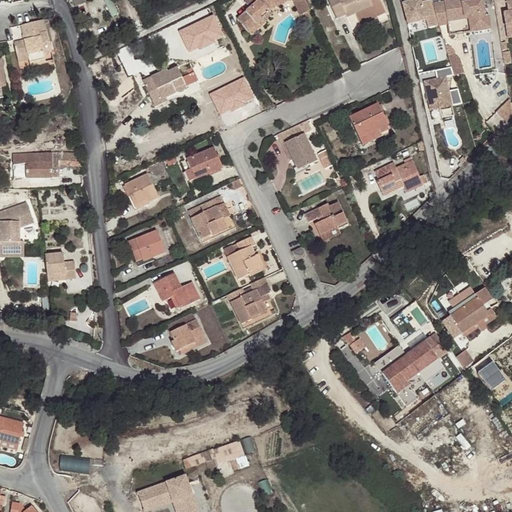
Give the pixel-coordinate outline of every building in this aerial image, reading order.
[(107,0),(112,16),(119,15),(115,0),(107,0)] [(237,20),(246,31),(262,19),(264,21),(272,16),(268,11),(291,0),(246,0),(245,2),(250,9),(237,20)] [(338,0),(339,2),(329,5),(336,20),(345,16),(346,18),(371,6),(368,0),(338,0)] [(422,0),(403,4),(408,25),(426,21),(428,29),(436,27),(430,2),(423,4),(422,0)] [(444,3),(433,5),(437,21),(439,28),(448,27),(448,24),(464,22),(464,19),(467,18),(468,21),(470,35),(490,31),(488,18),(485,19),(482,1),(462,5),(461,0),(454,0),(444,2),(444,3)] [(213,16),(180,33),(187,48),(196,44),(200,50),(214,43),(213,41),(223,37),(213,16)] [(262,19),(246,31),(251,36),(266,23),(264,21),(262,19)] [(44,31),(42,21),(20,27),(24,41),(13,44),(18,63),(28,61),(29,65),(45,60),(43,56),(52,53),(46,31),(44,31)] [(45,60),(29,65),(30,68),(46,64),(45,60)] [(153,104),(165,98),(176,93),(177,94),(179,94),(180,94),(182,93),(183,93),(184,92),(185,90),(185,88),(181,80),(180,76),(176,68),(166,73),(165,70),(143,81),(148,92),(153,104)] [(425,83),(431,112),(452,107),(446,79),(454,77),(452,69),(436,72),(438,80),(425,83)] [(185,88),(197,82),(194,74),(181,80),(185,88)] [(244,79),(210,95),(218,110),(229,105),(232,112),(245,105),(244,103),(254,99),(244,79)] [(167,102),(165,98),(153,104),(154,108),(167,102)] [(510,108),(509,103),(495,117),(505,127),(511,120),(511,115),(510,108)] [(350,118),(361,139),(380,130),(381,133),(391,129),(378,104),(350,118)] [(304,135),(300,127),(278,138),(282,145),(304,135)] [(380,130),(361,139),(364,145),(383,136),(381,133),(380,130)] [(282,145),(286,155),(289,153),(292,160),(298,171),(317,162),(304,135),(282,145)] [(214,148),(186,160),(191,169),(185,171),(190,181),(194,180),(193,176),(203,172),(204,175),(223,167),(214,148)] [(329,156),(326,151),(318,155),(321,160),(329,156)] [(39,153),(13,155),(15,178),(58,179),(58,169),(74,169),(74,167),(82,167),(81,155),(71,155),(71,153),(58,153),(39,153)] [(329,156),(321,160),(326,170),(333,166),(329,156)] [(378,183),(382,193),(403,183),(405,187),(407,193),(424,185),(413,162),(397,170),(394,164),(375,173),(380,182),(378,183)] [(147,175),(125,186),(135,209),(158,198),(147,175)] [(243,186),(240,179),(231,183),(234,190),(243,186)] [(403,183),(382,193),(383,197),(405,187),(403,183)] [(222,196),(188,212),(202,240),(212,236),(211,234),(216,232),(227,227),(221,215),(228,211),(222,196)] [(3,251),(19,252),(19,242),(19,229),(34,224),(27,203),(0,211),(0,224),(1,224),(1,229),(0,228),(0,242),(3,242),(3,251)] [(316,225),(320,234),(337,227),(339,230),(349,226),(338,203),(330,208),(328,204),(305,215),(309,223),(318,219),(320,223),(316,225)] [(337,227),(320,234),(323,241),(341,233),(339,230),(337,227)] [(156,231),(128,242),(135,261),(142,258),(143,261),(165,252),(156,231)] [(237,280),(249,275),(248,272),(263,265),(258,255),(255,256),(254,252),(251,246),(255,244),(251,237),(237,244),(240,251),(227,257),(237,280)] [(3,242),(0,242),(0,256),(24,257),(24,242),(19,242),(19,252),(3,251),(3,242)] [(297,261),(307,256),(302,247),(292,252),(297,261)] [(63,253),(44,255),(46,276),(65,274),(65,279),(75,278),(74,261),(64,262),(63,253)] [(248,272),(249,275),(250,277),(266,270),(263,265),(248,272)] [(163,301),(171,297),(174,296),(180,308),(180,309),(181,309),(200,300),(192,283),(181,288),(174,273),(154,283),(163,301)] [(265,278),(228,295),(242,324),(252,320),(251,317),(266,311),(262,303),(260,298),(267,294),(271,292),(265,278)] [(463,334),(489,316),(483,306),(491,300),(483,289),(474,295),(477,298),(449,316),(442,321),(454,340),(463,334)] [(262,303),(269,300),(267,294),(260,298),(262,303)] [(477,298),(474,295),(447,313),(449,316),(477,298)] [(174,296),(171,297),(176,309),(180,308),(174,296)] [(495,316),(489,316),(463,334),(464,336),(478,327),(483,324),(495,316)] [(175,352),(179,350),(195,343),(197,347),(207,343),(196,321),(170,333),(174,341),(171,342),(175,352)] [(439,361),(449,353),(436,334),(407,355),(420,373),(426,382),(444,369),(439,361)] [(195,343),(179,350),(180,355),(197,347),(195,343)] [(354,356),(360,351),(354,343),(347,347),(354,356)] [(402,345),(377,362),(384,371),(408,353),(402,345)] [(464,351),(455,358),(463,369),(473,363),(464,351)] [(420,373),(407,355),(382,373),(407,407),(418,399),(407,383),(420,373)] [(20,444),(26,423),(0,416),(0,439),(1,439),(20,444)] [(1,439),(0,444),(19,448),(20,444),(1,439)] [(243,440),(185,458),(188,468),(216,459),(218,464),(232,460),(235,470),(251,465),(243,440)] [(92,473),(93,458),(62,456),(61,471),(92,473)] [(221,463),(222,475),(233,474),(233,462),(221,463)] [(195,511),(184,476),(135,493),(140,511),(154,511),(173,506),(174,511),(195,511)] [(14,502),(11,511),(37,511),(32,506),(26,510),(21,503),(14,502)]
